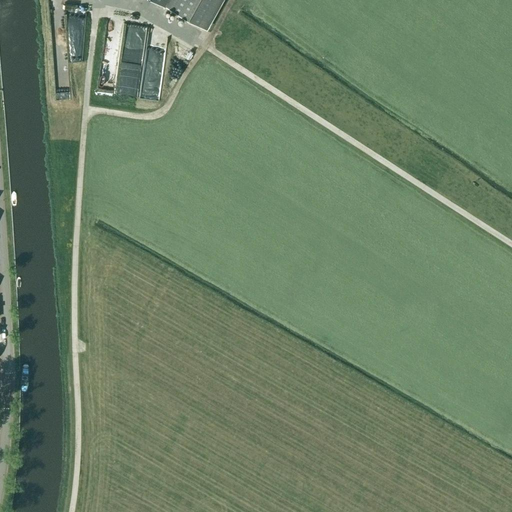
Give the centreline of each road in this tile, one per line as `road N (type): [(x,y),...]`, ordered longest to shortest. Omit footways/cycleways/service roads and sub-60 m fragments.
road 1 (track): [(97,3),(75,239),(72,511)]
road 2 (track): [(97,3),(127,5),(204,46),(511,244)]
road 3 (track): [(85,110),(158,114),(229,0)]
road 4 (tertiary): [(9,391),(0,201)]
